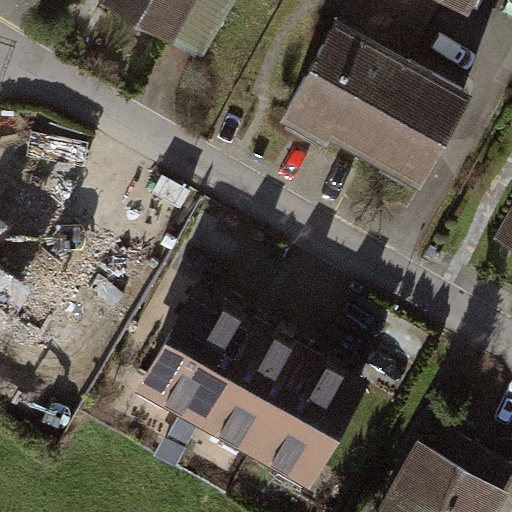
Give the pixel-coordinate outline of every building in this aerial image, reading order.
[(105,0),(194,50),(222,0),(105,0)] [(285,97),(412,167),(457,87),(330,17),(285,97)] [(0,301),(53,329),(100,240),(0,187),(0,301)] [(511,195),(494,228),(511,238),(511,195)] [(136,378),(190,409),(244,314),(190,283),(136,378)] [(190,409),(245,440),(298,344),(244,314),(190,409)] [(245,440),(299,470),(353,375),(298,344),(245,440)] [(415,441),(374,511),(477,511),(506,463),(439,425),(426,448),(415,441)]
